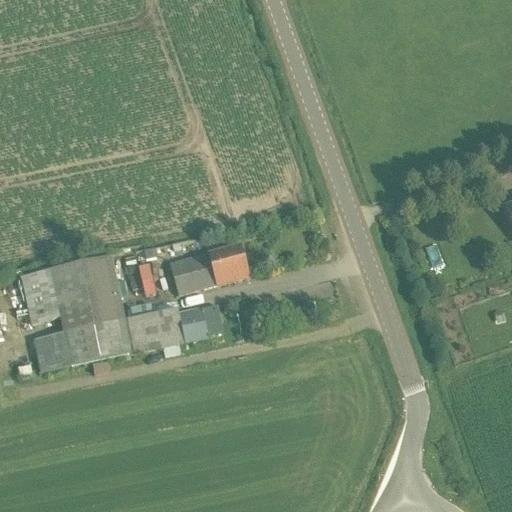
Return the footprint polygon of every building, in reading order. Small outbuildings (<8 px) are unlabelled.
[(249,278),(240,248),(209,257),(209,256),(170,267),(180,300),(219,289),(218,287),(249,278)] [(146,263),(159,261),(157,251),(144,253),(146,263)] [(126,323),(112,260),(21,280),(31,329),(61,323),(64,336),(34,343),(41,377),(186,346),(223,337),(217,309),(202,312),(202,310),(178,315),(177,312),(126,323)] [(152,300),(164,298),(159,267),(147,269),(152,300)] [(251,311),(243,314),(245,323),(254,321),(251,311)] [(27,339),(8,341),(9,356),(28,354),(27,339)] [(242,357),(262,354),(261,345),(241,348),(242,357)] [(122,370),(125,386),(180,374),(176,358),(122,370)]
